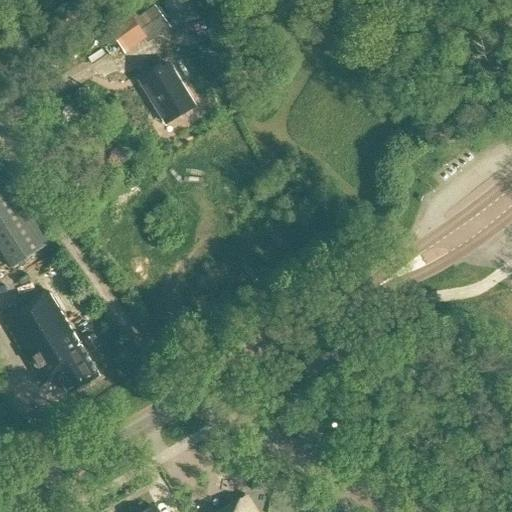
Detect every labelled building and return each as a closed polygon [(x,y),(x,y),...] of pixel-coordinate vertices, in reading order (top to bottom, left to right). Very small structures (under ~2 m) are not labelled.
[(135,21),(149,42),(170,27),(155,7),(135,21)] [(197,106),(170,64),(142,83),(169,125),(197,106)] [(0,181),(0,251),(11,268),(46,245),(4,179),(0,181)] [(6,325),(42,385),(58,376),(70,395),(98,377),(51,297),(34,307),(35,308),(6,325)] [(98,332),(83,340),(90,353),(105,344),(98,332)] [(256,511),(247,497),(222,511),(256,511)]
